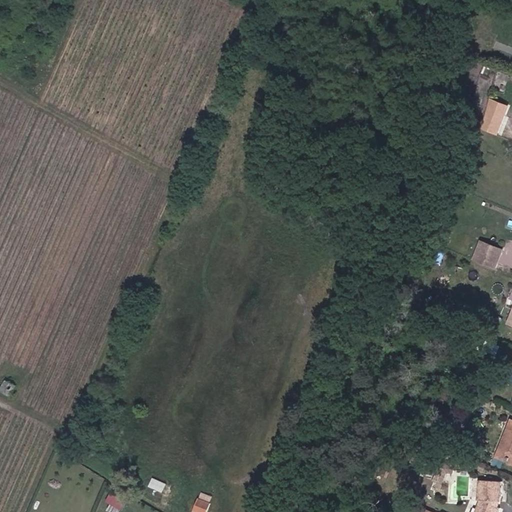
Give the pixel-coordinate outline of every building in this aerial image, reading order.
[(510,104),(491,96),(484,126),(499,133),(510,104)] [(490,245),(469,236),(461,254),(482,263),(490,245)] [(511,287),(498,320),(511,326),(511,287)] [(9,383),(0,378),(0,392),(4,395),(9,383)] [(511,422),(507,420),(493,453),(511,461),(511,457),(511,422)] [(495,483),(473,480),(470,503),(474,503),(471,511),(492,511),(493,511),(486,509),(488,502),(494,502),(495,483)] [(207,497),(194,493),(190,506),(203,510),(207,497)]
